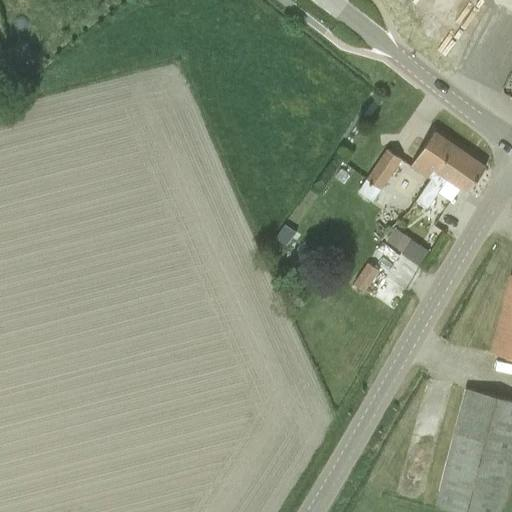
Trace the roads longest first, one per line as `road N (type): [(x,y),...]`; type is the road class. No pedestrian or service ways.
road 1 (tertiary): [(311,511),(511,171)]
road 2 (secondary): [(511,140),(327,0)]
